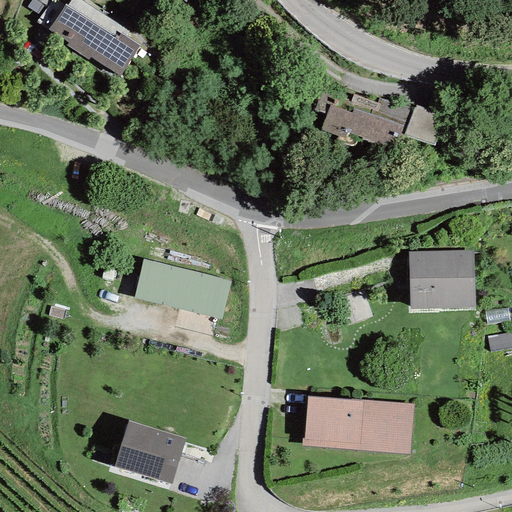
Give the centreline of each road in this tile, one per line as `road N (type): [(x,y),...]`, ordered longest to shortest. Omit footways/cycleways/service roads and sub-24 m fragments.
road 1 (residential): [(255,208),(262,295),(249,482),(268,511)]
road 2 (unclassified): [(255,208),(151,164),(0,119)]
road 3 (unclassified): [(511,192),(333,216),(286,218),(255,208)]
road 4 (unclassified): [(295,0),(363,51),(441,74),(511,81)]
